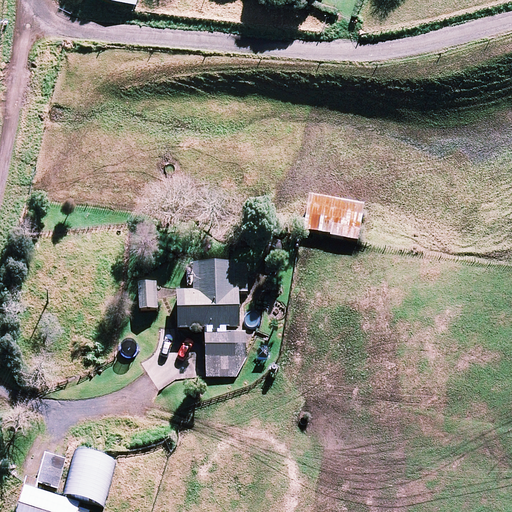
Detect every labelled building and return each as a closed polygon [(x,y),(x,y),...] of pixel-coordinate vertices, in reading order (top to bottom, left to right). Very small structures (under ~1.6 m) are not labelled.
[(362,208),(306,200),(302,232),(329,236),(328,238),(357,242),(362,208)] [(177,330),(238,329),(237,295),(246,294),(246,266),(191,267),(192,293),(176,293),(177,330)] [(156,284),(137,285),(138,312),(157,311),(156,284)] [(245,333),(204,334),(205,378),(235,377),(245,359),(245,333)] [(106,460),(73,452),(62,497),(104,507),(115,462),(106,460)] [(65,461),(44,455),(36,484),(36,485),(57,491),(65,461)] [(36,484),(25,481),(16,511),(86,511),(77,510),(79,505),(34,493),(36,485),(36,484)]
